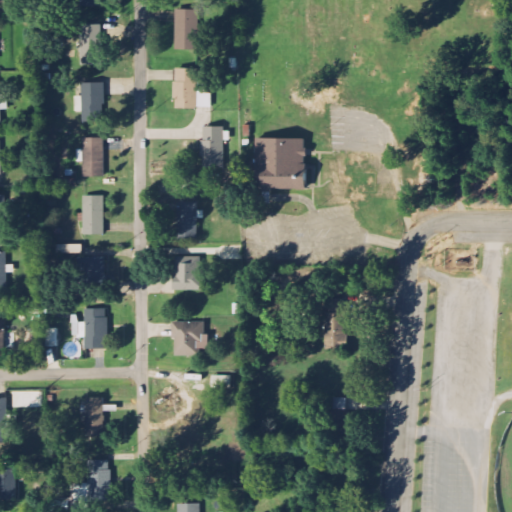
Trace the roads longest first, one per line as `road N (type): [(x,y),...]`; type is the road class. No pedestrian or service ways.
road 1 (residential): [(144,511),(138,0)]
road 2 (residential): [(388,511),(408,256),(419,233)]
road 3 (residential): [(0,376),(142,374)]
